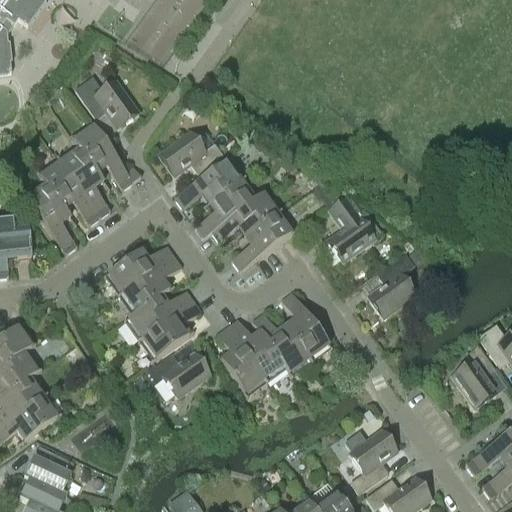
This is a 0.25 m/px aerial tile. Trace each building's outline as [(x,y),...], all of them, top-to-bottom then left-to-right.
[(0,0),(0,78),(10,77),(6,39),(17,23),(27,30),(45,4),(39,0),(0,0)] [(137,119),(113,86),(100,95),(91,83),(74,95),(95,124),(105,117),(117,134),(137,119)] [(69,142),(75,150),(96,178),(105,172),(121,195),(132,187),(125,177),(90,127),(69,142)] [(189,169),(196,179),(221,161),(214,150),(204,157),(190,137),(157,161),(171,182),(189,169)] [(102,186),(96,178),(75,150),(56,163),(99,223),(109,216),(93,193),(102,186)] [(36,178),(41,186),(42,185),(62,214),(63,214),(72,208),(88,231),(99,223),(56,163),(36,178)] [(200,200),(207,209),(244,183),(230,163),(173,203),(181,214),(200,200)] [(132,171),(125,177),(132,187),(140,182),(132,171)] [(202,243),(210,237),(258,202),(257,202),(244,183),(207,209),(213,218),(194,232),(202,243)] [(69,222),(63,214),(62,214),(42,185),(41,186),(22,200),(65,259),(76,252),(59,228),(69,222)] [(313,192),(327,212),(342,202),(319,188),(313,192)] [(236,234),(243,242),(280,216),(266,196),(257,202),(258,202),(210,237),(217,247),(236,234)] [(348,201),(327,216),(341,235),(326,247),(341,267),(380,239),(366,218),(362,221),(348,201)] [(294,236),(280,216),(243,242),(249,251),(230,265),(238,276),(294,236)] [(12,218),(0,218),(0,273),(6,273),(5,264),(30,262),(27,236),(14,237),(12,218)] [(117,302),(173,261),(166,251),(146,265),(139,255),(103,282),(117,302)] [(406,260),(413,270),(421,264),(414,254),(406,260)] [(377,280),(384,290),(366,303),(381,323),(414,299),(400,280),(412,271),(404,260),(377,280)] [(122,327),(123,327),(168,295),(161,286),(181,272),(173,261),(117,302),(131,321),(122,327)] [(123,327),(137,347),(193,306),(186,296),(163,312),(156,304),(168,295),(123,327)] [(293,325),(284,331),(311,368),(331,354),(290,298),(279,306),(293,325)] [(201,317),(193,306),(137,347),(151,367),(188,340),(181,331),(201,317)] [(290,383),(311,368),(284,331),(275,338),(261,318),(250,326),(261,341),(262,341),(285,374),(285,375),(290,383)] [(266,388),(285,375),(285,374),(262,341),(261,341),(252,347),(236,324),(225,332),(266,388)] [(0,373),(26,355),(35,349),(20,329),(0,343),(0,373)] [(508,365),(511,370),(511,337),(503,343),(494,331),(477,343),(498,372),(508,365)] [(266,388),(225,332),(215,339),(229,359),(219,365),(246,402),(266,388)] [(378,333),(372,338),(376,344),(383,339),(378,333)] [(470,367),(450,381),(474,414),(495,400),(482,382),(492,374),(477,352),(466,360),(470,367)] [(0,373),(0,402),(32,380),(32,381),(40,375),(26,355),(0,373)] [(194,359),(177,370),(170,360),(147,377),(154,388),(161,383),(175,403),(208,379),(194,359)] [(0,416),(0,432),(46,399),(32,381),(32,380),(0,402),(0,413),(1,415),(0,416)] [(134,386),(131,388),(136,395),(139,392),(134,386)] [(60,420),(46,399),(0,432),(0,448),(17,436),(23,446),(60,420)] [(368,414),(362,418),(367,425),(372,421),(368,414)] [(480,492),(481,493),(511,470),(511,435),(464,469),(473,482),(499,463),(507,474),(480,492)] [(396,456),(381,436),(365,447),(359,439),(345,450),(351,458),(348,460),(362,480),(349,488),(357,499),(386,479),(379,468),(396,456)] [(23,482),(27,484),(28,483),(65,501),(65,500),(60,498),(69,479),(67,478),(72,468),(48,456),(43,467),(32,462),(23,482)] [(511,470),(481,493),(489,504),(511,488),(511,470)] [(27,484),(19,502),(40,511),(59,511),(65,501),(28,483),(27,484)] [(417,511),(430,503),(415,483),(397,496),(390,486),(365,504),(370,511),(375,511),(382,508),(385,511),(417,511)] [(345,511),(333,495),(310,511),(345,511)] [(169,511),(195,511),(185,497),(168,510),(169,511)] [(80,498),(77,506),(86,510),(89,501),(80,498)] [(40,511),(19,502),(18,503),(27,507),(24,511),(40,511)] [(304,503),(291,511),(310,511),(304,503)]
